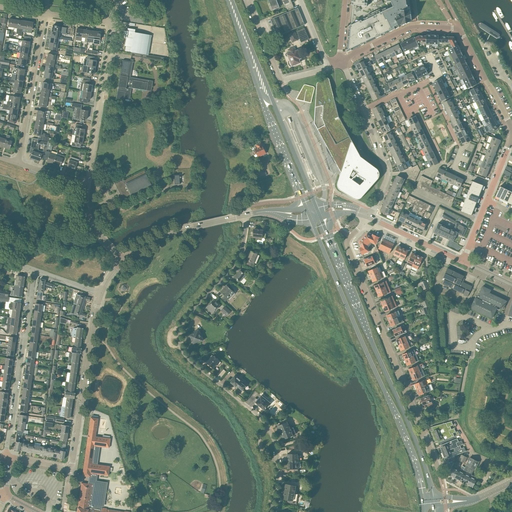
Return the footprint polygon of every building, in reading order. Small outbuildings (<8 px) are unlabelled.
[(268,0),(272,10),(279,7),(276,0),(268,0)] [(290,0),(281,0),(286,10),(294,7),(290,0)] [(351,0),(346,53),(411,22),(410,20),(412,20),(409,0),(351,0)] [(298,8),(271,19),(277,36),(305,25),(298,8)] [(25,33),(27,22),(21,21),(19,36),(21,36),(22,32),(25,32),(25,33)] [(481,27),(499,40),(501,36),(483,23),(481,27)] [(132,52),(145,55),(149,35),(134,33),(135,30),(127,28),(124,46),(125,46),(125,51),(132,52)] [(304,28),(297,31),(301,43),(309,39),(304,28)] [(289,35),(292,43),(298,40),(295,32),(289,35)] [(415,38),(417,43),(418,43),(418,45),(421,43),(426,43),(426,42),(426,36),(419,36),(415,38)] [(414,37),(410,40),(414,49),(419,46),(418,45),(418,43),(417,43),(415,38),(414,37)] [(449,37),(448,44),(449,44),(451,48),(452,48),(458,46),(454,37),(449,37)] [(408,41),(405,42),(409,50),(410,52),(414,50),(415,50),(414,49),(410,40),(408,41)] [(400,44),(404,52),(406,51),(409,50),(405,42),(400,44)] [(393,48),(396,55),(402,53),(398,45),(393,48)] [(451,48),(447,50),(450,55),(460,50),(458,46),(452,48),(451,48)] [(289,52),(287,53),(286,54),(285,55),(286,56),(287,57),(288,57),(292,66),(300,63),(299,59),(301,59),(297,51),(296,51),(294,48),(288,50),(289,52)] [(390,58),(396,55),(393,48),(387,50),(390,58)] [(385,61),(390,58),(387,50),(381,53),(385,61)] [(450,55),(448,56),(449,56),(451,61),(462,55),(460,50),(450,55)] [(145,55),(132,52),(131,56),(136,57),(163,61),(164,58),(145,55)] [(385,61),(381,53),(375,56),(378,64),(382,62),(384,64),(386,63),(384,61),(385,61)] [(462,55),(451,61),(453,66),(465,60),(462,55)] [(88,66),(95,68),(96,61),(94,61),(95,58),(87,57),(86,60),(87,60),(87,63),(88,63),(88,66)] [(55,61),(46,60),(45,66),(53,67),(57,68),(60,68),(61,66),(57,66),(57,65),(54,64),(55,61)] [(133,62),(130,62),(122,60),(120,76),(120,75),(118,87),(116,98),(124,100),(124,98),(130,99),(131,88),(146,91),(151,91),(153,81),(130,77),(133,62)] [(465,60),(453,66),(456,71),(467,65),(465,60)] [(356,65),(359,71),(367,67),(372,65),(370,62),(366,64),(364,61),(356,65)] [(0,63),(0,71),(2,72),(2,68),(8,69),(8,65),(2,64),(0,63)] [(423,64),(418,66),(423,77),(428,74),(423,64)] [(467,65),(456,71),(458,75),(470,70),(467,65)] [(94,74),(95,68),(88,66),(83,66),(82,72),(84,73),(84,75),(91,77),(92,74),(94,74)] [(418,66),(413,69),(418,79),(423,77),(418,66)] [(370,73),(367,67),(359,71),(362,77),(370,73)] [(470,70),(458,75),(460,80),(460,81),(463,80),(462,79),(472,75),(470,70)] [(373,79),(370,73),(362,77),(365,83),(373,79)] [(406,75),(409,83),(415,80),(412,73),(406,75)] [(400,78),(404,86),(409,83),(406,75),(400,78)] [(472,75),(462,79),(463,80),(464,82),(465,84),(474,80),(472,75)] [(317,85),(314,123),(320,134),(341,172),(340,176),(338,183),(337,184),(337,186),(338,186),(338,188),(339,189),(341,191),(351,197),(354,199),(355,199),(357,199),(359,199),(361,198),(362,197),(374,184),(377,180),(378,180),(379,178),(379,176),(379,174),(379,172),(378,170),(376,168),(368,162),(361,157),(358,151),(343,125),(339,116),(337,111),(335,101),(329,80),(329,79),(328,78),(326,78),(325,78),(318,82),(318,83),(317,84),(317,85)] [(392,92),(398,89),(394,81),(393,78),(387,81),(392,92)] [(398,89),(404,86),(400,78),(394,81),(398,89)] [(21,88),(23,82),(8,79),(7,82),(14,83),(14,86),(21,88)] [(365,83),(368,89),(375,85),(373,79),(365,83)] [(440,79),(433,83),(435,87),(443,83),(441,79),(440,79)] [(81,83),(80,91),(91,92),(92,85),(91,85),(91,81),(82,80),(82,83),(81,83)] [(474,80),(465,84),(467,89),(477,85),(474,80)] [(443,83),(435,87),(437,92),(445,88),(443,83)] [(368,89),(371,94),(378,91),(375,85),(368,89)] [(445,88),(437,92),(440,97),(448,93),(450,92),(448,87),(445,88)] [(470,90),(473,96),(481,93),(478,87),(470,90)] [(297,100),(305,102),(306,94),(307,89),(302,88),(296,99),(297,100)] [(91,92),(80,91),(83,91),(81,99),(79,98),(79,102),(88,103),(88,100),(89,100),(91,92)] [(381,97),(378,91),(371,94),(373,100),(381,97)] [(448,93),(440,97),(442,101),(450,98),(448,93)] [(476,102),(483,99),(481,93),(473,96),(476,102)] [(55,97),(51,96),(40,94),(39,100),(51,102),(52,99),(55,100),(55,99),(58,100),(59,98),(56,97),(55,97)] [(9,96),(8,102),(9,102),(10,102),(11,102),(19,104),(20,98),(9,96)] [(446,109),(453,105),(451,99),(443,103),(446,109)] [(479,108),(486,104),(483,99),(476,102),(479,108)] [(50,105),(51,102),(39,100),(38,106),(48,108),(48,109),(53,110),(54,106),(50,105)] [(72,103),(71,107),(77,108),(75,118),(79,119),(79,118),(86,119),(88,111),(81,110),(82,105),(72,103)] [(481,114),(489,110),(486,104),(479,108),(481,114)] [(449,115),(456,111),(453,105),(446,109),(449,115)] [(375,115),(383,112),(380,106),(372,109),(375,115)] [(9,114),(17,115),(18,110),(3,107),(2,109),(10,111),(9,114)] [(484,120),(492,116),(489,110),(481,114),(484,120)] [(37,111),(36,117),(44,118),(48,119),(49,113),(37,111)] [(451,121),(459,117),(456,111),(449,115),(451,121)] [(378,121),(386,118),(383,112),(375,115),(378,121)] [(15,121),(17,115),(9,114),(8,122),(14,124),(15,121)] [(411,126),(418,122),(416,116),(408,120),(411,126)] [(462,123),(464,122),(461,116),(459,117),(451,121),(454,127),(462,123)] [(487,126),(495,122),(492,116),(484,120),(487,126)] [(389,124),(386,118),(378,121),(381,127),(389,124)] [(421,128),(418,122),(411,126),(414,132),(421,128)] [(462,123),(454,127),(457,133),(465,129),(467,128),(464,122),(462,123)] [(498,128),(495,122),(487,126),(490,132),(498,128)] [(72,135),(83,137),(85,129),(81,129),(82,125),(76,124),(75,128),(74,130),(73,130),(72,131),(72,135)] [(391,129),(389,124),(381,127),(384,133),(391,129)] [(42,133),(43,130),(34,128),(33,134),(43,136),(42,140),(48,141),(50,141),(53,142),(53,140),(50,139),(51,135),(45,134),(42,133)] [(424,134),(421,128),(414,132),(416,138),(424,134)] [(460,138),(468,135),(465,129),(457,133),(460,138)] [(384,136),(386,142),(394,138),(391,133),(384,136)] [(427,140),(424,134),(416,138),(419,143),(427,140)] [(5,139),(3,147),(9,149),(12,142),(9,140),(10,136),(7,135),(5,139)] [(82,144),(83,137),(72,135),(71,142),(72,142),(71,146),(80,148),(81,144),(82,144)] [(470,141),(468,135),(460,138),(463,144),(470,141)] [(490,143),(498,147),(500,140),(492,137),(490,143)] [(30,158),(39,161),(40,158),(44,159),(46,149),(48,141),(42,140),(32,138),(30,151),(32,151),(30,158)] [(394,138),(386,142),(389,148),(397,144),(394,138)] [(422,149),(430,146),(427,140),(419,143),(422,149)] [(255,150),(253,150),(257,158),(258,157),(262,155),(261,155),(266,153),(263,146),(262,146),(261,143),(256,145),(258,148),(255,150)] [(498,147),(490,143),(488,150),(496,153),(498,147)] [(392,154),(400,150),(397,144),(389,148),(392,154)] [(425,155),(433,151),(430,146),(422,149),(425,155)] [(53,164),(56,156),(57,153),(50,150),(46,149),(44,159),(47,160),(46,162),(53,164)] [(395,160),(403,156),(400,150),(392,154),(395,160)] [(496,153),(488,150),(485,156),(493,159),(496,153)] [(428,161),(435,157),(433,151),(425,155),(428,161)] [(62,158),(56,156),(53,164),(60,166),(61,163),(64,164),(66,158),(63,157),(62,158)] [(398,166),(405,162),(403,156),(395,160),(398,166)] [(493,159),(485,156),(483,162),(491,165),(493,159)] [(79,160),(74,158),(71,157),(70,160),(69,159),(66,168),(70,169),(71,168),(75,169),(77,162),(78,163),(79,160)] [(428,161),(423,163),(425,166),(429,164),(431,167),(438,163),(435,157),(428,161)] [(408,168),(405,162),(398,166),(401,172),(408,168)] [(488,171),(491,165),(483,162),(480,168),(488,171)] [(440,183),(445,171),(439,168),(436,176),(439,178),(437,182),(440,183)] [(488,171),(480,168),(478,174),(486,177),(488,171)] [(144,170),(137,174),(125,179),(115,184),(123,200),(123,201),(131,197),(130,196),(152,185),(146,174),(145,174),(144,170)] [(442,179),(448,182),(451,174),(445,171),(442,179)] [(448,182),(454,185),(457,177),(451,174),(448,182)] [(394,182),(402,185),(405,179),(397,176),(394,182)] [(463,180),(457,177),(454,185),(460,187),(463,180)] [(471,186),(482,190),(483,185),(472,181),(471,186)] [(402,185),(394,182),(391,188),(399,191),(402,185)] [(482,190),(471,186),(469,190),(480,194),(482,190)] [(495,197),(499,199),(504,188),(500,186),(495,197)] [(396,197),(399,191),(391,188),(389,194),(396,197)] [(503,201),(508,190),(504,188),(499,199),(503,201)] [(511,188),(510,188),(508,190),(503,201),(508,203),(511,193),(511,188)] [(480,194),(469,190),(467,194),(478,198),(480,194)] [(478,198),(467,194),(465,193),(463,197),(466,198),(476,203),(478,198)] [(396,197),(389,194),(386,199),(393,203),(396,197)] [(476,203),(466,198),(464,203),(475,207),(476,203)] [(393,203),(386,199),(383,205),(391,209),(393,203)] [(475,207),(464,203),(462,207),(473,211),(475,207)] [(391,209),(383,205),(380,211),(389,215),(390,215),(392,210),(391,209)] [(473,211),(462,207),(461,211),(471,216),(473,211)] [(405,223),(409,215),(403,212),(399,220),(405,223)] [(411,226),(414,218),(409,215),(405,223),(411,226)] [(420,221),(414,218),(411,226),(417,229),(420,221)] [(421,219),(420,221),(417,229),(423,231),(427,222),(421,219)] [(453,230),(438,223),(434,232),(453,242),(457,234),(457,232),(453,230)] [(467,229),(456,223),(453,230),(457,232),(457,234),(463,237),(467,229)] [(266,232),(263,232),(263,230),(254,229),(253,237),(265,239),(266,232)] [(379,237),(373,234),(372,237),(367,234),(359,242),(361,247),(359,248),(362,255),(369,252),(367,246),(370,242),(376,244),(379,237)] [(384,251),(388,242),(383,239),(378,249),(384,251)] [(388,242),(384,251),(389,254),(394,244),(388,242)] [(399,257),(403,249),(397,246),(394,254),(399,257)] [(408,251),(403,249),(399,257),(404,259),(408,251)] [(257,254),(255,253),(251,251),(246,263),(253,267),(255,263),(254,263),(257,254)] [(408,261),(405,267),(410,270),(417,255),(412,253),(410,257),(408,261)] [(372,255),(372,257),(364,260),(367,266),(378,262),(375,254),(372,255)] [(423,258),(417,255),(410,270),(414,272),(415,270),(417,270),(423,258)] [(371,276),(383,271),(379,273),(377,268),(368,271),(371,276)] [(464,276),(447,268),(442,279),(444,280),(442,284),(464,294),(463,295),(467,297),(472,286),(463,282),(464,281),(462,280),(464,276)] [(240,270),(235,278),(238,280),(243,284),(246,280),(243,278),(246,275),(240,270)] [(383,271),(371,276),(373,282),(386,277),(383,271)] [(16,276),(15,286),(23,287),(24,277),(18,276),(16,276)] [(44,286),(53,289),(54,286),(45,282),(45,280),(40,279),(37,292),(42,293),(42,292),(44,286)] [(429,287),(426,280),(420,283),(423,290),(429,287)] [(377,291),(388,287),(386,281),(375,286),(377,291)] [(23,287),(15,286),(14,291),(11,290),(11,295),(21,297),(23,287)] [(235,293),(231,289),(227,286),(221,292),(224,296),(222,299),(225,302),(228,299),(229,300),(235,293)] [(503,309),(506,301),(507,301),(489,293),(490,290),(482,286),(478,297),(477,299),(475,298),(470,308),(492,318),(498,306),(503,309)] [(391,292),(388,287),(377,291),(379,297),(391,292)] [(80,295),(77,305),(83,307),(85,300),(89,301),(90,298),(80,295)] [(383,306),(395,301),(392,296),(381,301),(383,306)] [(422,304),(424,307),(424,308),(429,306),(431,305),(428,297),(420,300),(422,304)] [(220,305),(216,302),(215,302),(213,300),(205,310),(211,315),(220,305)] [(395,301),(383,306),(385,312),(397,307),(395,301)] [(9,309),(20,311),(21,303),(13,302),(13,303),(10,302),(10,303),(9,304),(8,307),(9,308),(9,309)] [(81,313),(83,307),(77,305),(74,314),(84,317),(85,315),(81,313)] [(225,306),(221,310),(227,316),(231,312),(225,306)] [(431,313),(429,306),(424,308),(424,307),(422,308),(425,315),(431,313)] [(11,318),(18,319),(20,311),(9,309),(9,313),(10,314),(12,314),(11,318)] [(389,321),(400,316),(398,311),(387,315),(389,321)] [(400,316),(389,321),(391,326),(403,322),(400,316)] [(17,327),(18,319),(11,318),(8,317),(7,325),(17,327)] [(16,335),(17,327),(7,325),(6,333),(16,335)] [(395,336),(407,331),(404,326),(404,325),(403,325),(402,325),(401,326),(401,327),(393,330),(395,336)] [(75,337),(81,338),(83,328),(77,327),(76,328),(73,328),(72,331),(71,334),(72,336),(71,336),(71,337),(75,337)] [(195,333),(190,336),(194,344),(198,341),(199,342),(203,340),(198,330),(194,332),(195,333)] [(399,345),(410,341),(409,341),(407,335),(397,340),(399,345)] [(412,346),(410,341),(399,345),(401,351),(412,346)] [(405,360),(416,355),(414,350),(403,354),(405,360)] [(71,362),(78,363),(79,353),(73,353),(69,352),(68,362),(71,362)] [(416,355),(405,360),(407,365),(418,361),(416,355)] [(213,356),(210,359),(207,363),(213,368),(217,364),(219,366),(221,363),(213,356)] [(2,365),(11,367),(13,359),(6,358),(5,366),(2,365)] [(11,367),(2,365),(1,369),(4,370),(3,373),(10,374),(11,367)] [(411,375),(422,370),(420,365),(409,369),(411,375)] [(422,370),(411,375),(413,380),(424,376),(425,375),(423,370),(422,370)] [(231,383),(235,386),(236,387),(237,386),(242,390),(243,389),(244,390),(244,389),(244,388),(246,389),(247,389),(248,388),(248,387),(248,386),(235,375),(231,380),(232,381),(231,383)] [(415,384),(417,390),(429,385),(426,379),(415,384)] [(75,383),(69,382),(66,382),(65,386),(64,391),(65,392),(73,393),(75,383)] [(429,385),(417,390),(419,395),(431,391),(429,385)] [(255,403),(264,410),(270,403),(261,395),(255,403)] [(430,395),(425,397),(421,399),(423,405),(427,403),(428,406),(432,404),(431,402),(432,402),(430,398),(431,397),(430,395)] [(60,412),(60,417),(70,418),(71,408),(65,407),(65,408),(64,413),(60,412)] [(98,418),(91,417),(82,476),(90,477),(89,484),(85,483),(83,482),(82,483),(81,483),(78,508),(77,508),(76,511),(129,511),(130,511),(101,507),(105,482),(95,481),(96,474),(108,476),(110,466),(97,465),(100,447),(109,448),(110,438),(95,436),(98,418)] [(433,430),(431,431),(433,436),(433,437),(451,429),(450,426),(453,425),(452,422),(451,421),(440,424),(432,427),(433,430)] [(25,424),(18,422),(17,432),(23,433),(27,434),(28,431),(24,430),(25,424)] [(281,433),(290,429),(287,422),(278,426),(281,433)] [(62,425),(60,434),(67,435),(69,426),(62,425)] [(290,429),(281,433),(284,440),(296,434),(293,428),(290,429)] [(451,429),(433,437),(435,442),(437,441),(438,443),(454,436),(453,433),(456,432),(454,428),(451,429)] [(23,433),(17,432),(15,442),(16,442),(14,450),(19,451),(19,450),(20,443),(21,443),(23,433)] [(442,447),(440,448),(442,453),(458,446),(456,443),(459,442),(457,439),(457,438),(441,445),(442,447)] [(20,443),(19,450),(26,451),(27,444),(21,443),(20,443)] [(32,453),(34,445),(27,444),(26,451),(32,453)] [(39,454),(40,447),(34,445),(32,453),(39,454)] [(458,446),(442,453),(444,458),(446,457),(447,459),(466,452),(466,451),(464,447),(461,448),(460,446),(460,445),(458,446)] [(45,455),(47,448),(40,447),(39,454),(45,455)] [(58,458),(60,450),(53,449),(52,457),(58,458)] [(462,455),(459,460),(464,463),(467,458),(462,455)] [(448,475),(460,481),(467,485),(467,484),(473,487),(476,480),(470,477),(474,470),(479,462),(470,457),(463,470),(467,472),(466,475),(452,468),(448,475)] [(298,461),(287,461),(288,469),(294,469),(294,470),(297,470),(297,469),(298,469),(298,461)] [(286,484),(284,491),(297,494),(298,488),(295,487),(296,486),(286,484)] [(284,491),(283,499),(289,500),(288,502),(296,504),(298,494),(297,494),(296,494),(284,491)]
